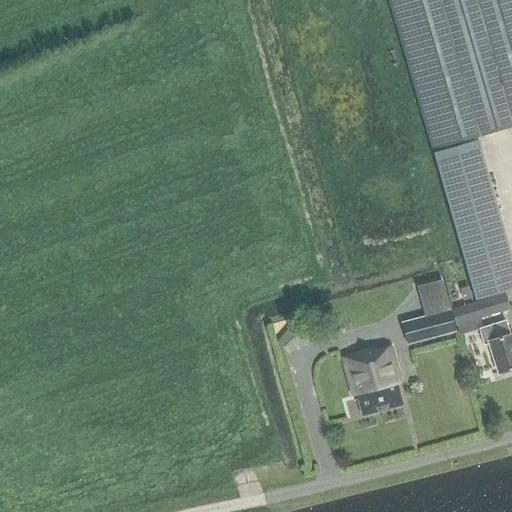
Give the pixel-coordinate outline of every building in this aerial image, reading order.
[(511,128),(511,0),(387,0),(433,152),(511,128)] [(511,309),(511,306),(508,293),(454,310),(459,326),(511,309)] [(457,332),(451,312),(405,324),(410,344),(457,332)] [(511,369),(511,335),(509,336),(505,323),(481,330),(485,344),(492,342),(501,373),(511,369)] [(306,335),(292,324),(275,343),(289,355),(306,335)] [(403,406),(397,383),(400,383),(392,348),(376,352),(375,350),(345,357),(355,400),(359,399),(363,416),(403,406)]
